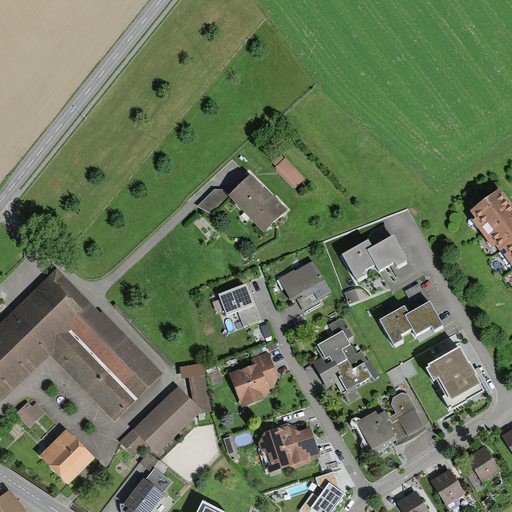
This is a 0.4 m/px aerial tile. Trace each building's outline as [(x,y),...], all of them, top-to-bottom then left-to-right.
[(284,160),(276,168),(295,186),(303,179),(284,160)] [(253,176),(231,198),(265,232),(287,211),(253,176)] [(511,245),(511,207),(501,194),(473,216),(502,253),(511,245)] [(369,242),(344,257),(358,281),(381,267),(384,273),(393,267),(400,279),(415,270),(387,224),(366,237),(369,242)] [(294,271),(278,280),(291,303),(301,298),(303,302),(315,295),(319,302),(331,295),(313,263),(295,273),(294,271)] [(57,269),(0,323),(0,401),(51,353),(115,420),(160,378),(57,269)] [(407,307),(379,323),(395,349),(433,327),(436,332),(444,327),(419,285),(407,292),(418,310),(412,314),(407,307)] [(253,307),(245,286),(218,296),(226,317),(253,307)] [(343,319),(325,328),(331,339),(316,347),(324,362),(315,366),(326,388),(335,383),(346,404),(357,398),(352,390),(372,379),(358,352),(353,355),(342,335),(350,332),(343,319)] [(479,387),(459,351),(428,369),(435,381),(440,378),(450,396),(446,399),(449,404),(479,387)] [(256,368),(231,376),(241,406),(272,396),(269,388),(279,385),(269,355),(253,360),(256,368)] [(205,377),(188,379),(190,400),(201,411),(209,410),(205,377)] [(178,388),(121,443),(134,457),(147,444),(156,454),(201,411),(190,400),(178,388)] [(378,410),(355,422),(372,454),(395,441),(398,447),(428,431),(406,391),(386,402),(392,412),(382,418),(378,410)] [(291,429),(259,439),(271,475),(320,459),(311,430),(293,435),(291,429)] [(511,432),(502,438),(511,455),(511,432)] [(69,433),(42,459),(69,487),(96,461),(69,433)] [(486,449),(468,460),(481,483),(500,472),(486,449)] [(147,453),(139,463),(150,472),(158,462),(147,453)] [(154,470),(126,507),(131,511),(153,511),(165,497),(162,495),(171,483),(154,470)] [(451,471),(432,483),(446,506),(465,495),(451,471)] [(0,489),(0,511),(25,511),(10,492),(0,489)] [(428,511),(416,494),(398,506),(402,511),(428,511)]
